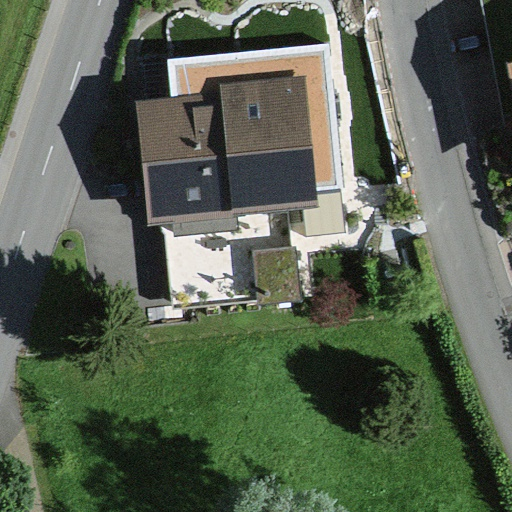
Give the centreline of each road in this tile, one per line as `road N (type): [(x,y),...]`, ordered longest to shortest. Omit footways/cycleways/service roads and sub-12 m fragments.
road 1 (residential): [(409,0),(456,217),(511,377)]
road 2 (tertiary): [(0,304),(98,0)]
